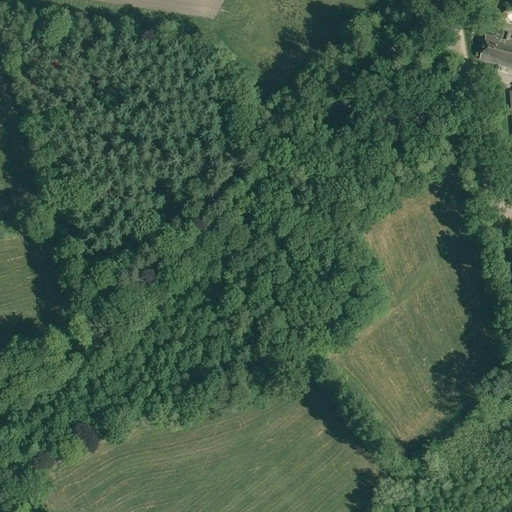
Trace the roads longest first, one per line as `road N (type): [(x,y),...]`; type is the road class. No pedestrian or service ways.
road 1 (tertiary): [(0,386),(103,338),(449,0)]
road 2 (track): [(511,266),(450,0)]
